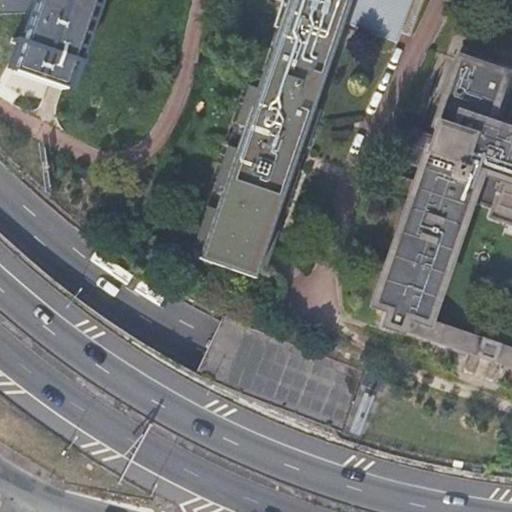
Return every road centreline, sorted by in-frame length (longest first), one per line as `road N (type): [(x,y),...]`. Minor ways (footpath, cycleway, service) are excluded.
road 1 (motorway): [(511,497),(471,468),(151,313),(0,193)]
road 2 (trunk): [(457,511),(354,489),(184,418),(90,366),(0,296)]
road 3 (trunk): [(0,346),(148,451),(281,511)]
road 4 (motorway): [(0,419),(70,461),(218,511)]
